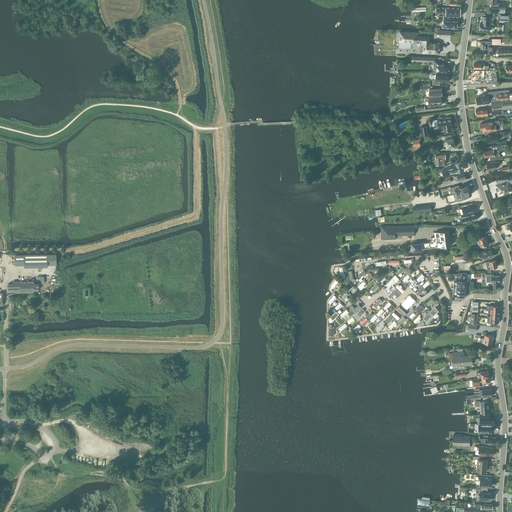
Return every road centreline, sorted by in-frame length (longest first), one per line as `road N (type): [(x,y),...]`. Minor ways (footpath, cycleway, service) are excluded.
road 1 (unknown): [(153,511),(169,493),(225,477),(229,384),(218,337),(212,139),(224,85),(210,0)]
road 2 (tertiary): [(499,511),(505,419),(498,360),(508,262),(469,157),(461,107),(469,0)]
